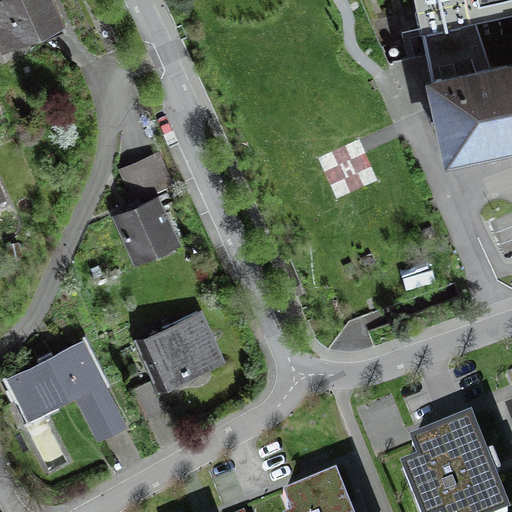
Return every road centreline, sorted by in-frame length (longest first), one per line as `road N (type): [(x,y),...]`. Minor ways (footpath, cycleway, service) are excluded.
road 1 (residential): [(297,375),(156,63)]
road 2 (residential): [(0,353),(37,316),(103,175),(110,134),(104,93)]
road 3 (residential): [(297,375),(259,419),(93,511)]
road 4 (residential): [(511,321),(373,369),(297,375)]
